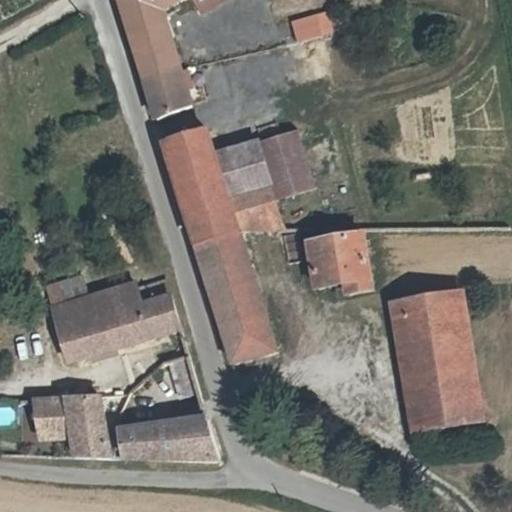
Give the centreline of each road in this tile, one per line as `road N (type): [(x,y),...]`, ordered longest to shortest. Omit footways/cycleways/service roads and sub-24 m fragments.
road 1 (unclassified): [(253,477),(91,0)]
road 2 (unclassified): [(0,466),(253,477)]
road 3 (unclassified): [(253,477),(371,511)]
